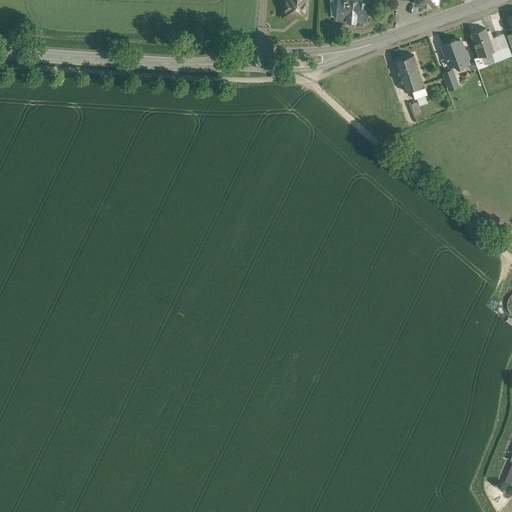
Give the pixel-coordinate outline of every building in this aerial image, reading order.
[(286,0),(286,6),(284,8),(290,14),(300,15),(305,12),(305,0),(286,0)] [(338,0),(337,18),(366,20),(367,0),(338,0)] [(485,28),(471,33),(479,56),(484,55),(494,51),(490,39),(492,38),(489,30),(487,31),(485,28)] [(506,42),(497,36),(492,38),(490,39),(494,51),(497,50),(502,48),(506,57),(511,55),(506,42)] [(460,39),(457,40),(455,39),(451,40),(450,43),(442,46),(450,66),(468,59),(460,39)] [(502,48),(497,50),(500,60),(506,57),(502,48)] [(414,54),(395,61),(405,91),(424,84),(414,54)] [(479,56),(474,58),(478,68),(488,64),(484,55),(479,56)] [(452,69),(444,72),(450,89),(458,86),(452,69)] [(412,91),(415,99),(417,98),(425,95),(427,95),(425,87),(412,91)] [(425,95),(417,98),(419,106),(428,103),(425,95)] [(421,113),(417,102),(411,104),(415,115),(421,113)] [(509,467),(505,465),(500,477),(504,479),(509,467)]
